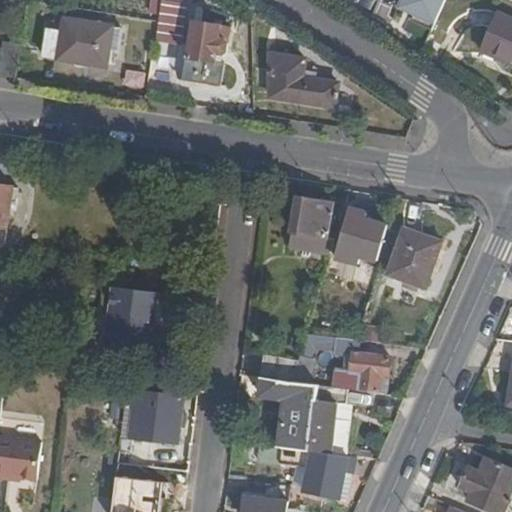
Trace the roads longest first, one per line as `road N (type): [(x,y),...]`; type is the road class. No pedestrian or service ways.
road 1 (residential): [(249,144),(201,511)]
road 2 (secondary): [(384,511),(511,221)]
road 3 (residential): [(290,0),(447,115),(446,173)]
road 4 (tertiary): [(249,144),(0,105)]
road 5 (tertiary): [(446,173),(249,144)]
